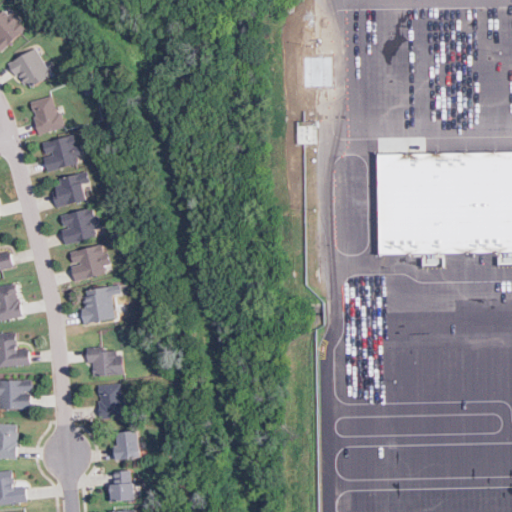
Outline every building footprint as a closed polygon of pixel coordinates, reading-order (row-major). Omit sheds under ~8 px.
[(0,48),(2,51),(27,28),(7,6),(0,12),(0,48)] [(11,61),(27,90),(53,75),(37,47),(11,61)] [(31,101),(39,133),(64,127),(55,94),(31,101)] [(49,171),(76,164),(75,157),(82,155),(76,133),(42,142),(49,171)] [(59,178),(61,188),(54,190),(58,207),(88,199),(83,181),(89,180),(86,171),(59,178)] [(98,236),(96,228),(99,227),(95,207),(60,214),(67,243),(98,236)] [(112,270),(104,242),(69,253),(77,281),(112,270)] [(0,268),(14,266),(11,251),(0,252),(0,268)] [(0,320),(22,317),(17,283),(0,285),(0,320)] [(87,289),(88,297),(81,298),(86,323),(116,317),(112,295),(122,293),(120,284),(87,289)] [(0,365),(31,365),(30,349),(18,349),(17,332),(0,332),(0,365)] [(94,375),(124,374),(123,350),(103,350),(103,347),(86,347),(87,363),(93,362),(94,375)] [(32,379),(0,379),(0,407),(33,407),(32,379)] [(98,384),(100,418),(126,416),(124,383),(98,384)] [(18,424),(0,423),(0,457),(17,458),(18,424)] [(116,459),(141,458),(139,430),(114,431),(116,459)] [(0,504),(28,502),(26,486),(15,487),(13,469),(0,470),(0,504)] [(115,470),(116,484),(109,484),(110,501),(135,499),(133,470),(115,470)]
